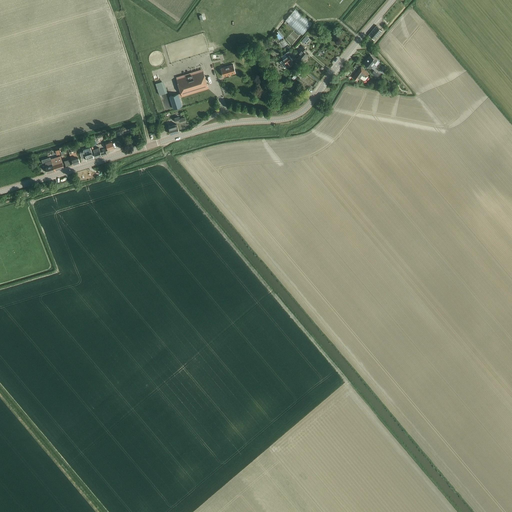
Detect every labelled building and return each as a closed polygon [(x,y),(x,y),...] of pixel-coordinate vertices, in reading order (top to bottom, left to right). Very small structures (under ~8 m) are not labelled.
[(287,18),(304,31),(314,18),(297,5),(287,18)] [(374,39),(382,30),(376,25),(368,34),(374,39)] [(305,44),(310,39),(306,35),(301,41),(305,44)] [(302,62),(306,57),(305,57),(308,54),(305,52),(307,49),(303,46),(297,52),(300,54),(298,56),(301,58),(299,60),(302,62)] [(292,53),(290,50),(285,53),(287,56),(283,59),(279,62),(284,68),(288,66),(292,63),(290,61),(295,57),(292,52),(292,53)] [(370,54),(363,63),(370,68),(374,63),(376,65),(379,61),(370,54)] [(233,64),(220,68),(222,74),(223,77),(236,73),(233,64)] [(365,80),(368,76),(367,75),(369,72),(365,69),(361,66),(353,77),(357,80),(359,77),(363,80),(365,80)] [(173,109),(182,106),(179,97),(208,88),(203,71),(174,80),(178,93),(169,96),(173,109)] [(159,94),(165,93),(162,81),(156,83),(159,94)] [(170,134),(179,131),(176,124),(168,127),(170,134)] [(108,150),(114,148),(112,142),(106,144),(108,150)] [(99,150),(99,147),(93,149),(96,157),(106,154),(104,148),(99,150)] [(94,158),(91,148),(84,150),(84,152),(80,153),(82,159),(86,158),(87,160),(94,158)] [(73,164),(80,162),(76,152),(70,154),(73,164)] [(47,173),(64,168),(60,156),(50,159),(51,160),(47,162),(45,162),(46,167),(46,168),(47,173)]
